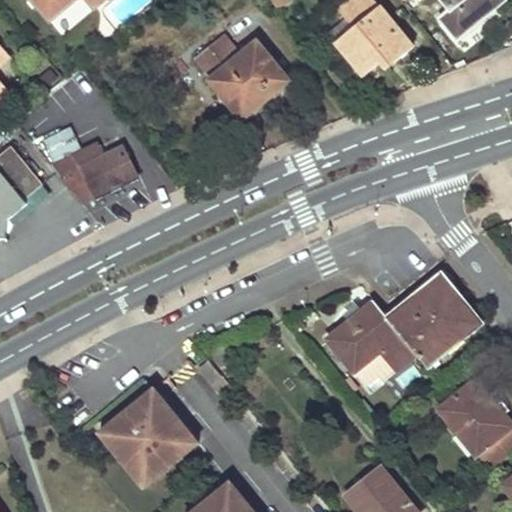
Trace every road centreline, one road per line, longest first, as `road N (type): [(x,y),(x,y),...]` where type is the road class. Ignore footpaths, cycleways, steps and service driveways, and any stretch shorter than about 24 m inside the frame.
road 1 (primary): [(447,113),(305,165),(0,319)]
road 2 (primary): [(0,359),(302,211),(418,167)]
road 3 (residential): [(418,167),(454,235),(511,305)]
